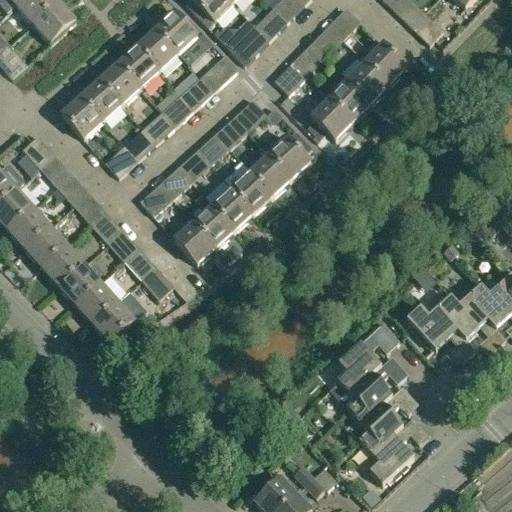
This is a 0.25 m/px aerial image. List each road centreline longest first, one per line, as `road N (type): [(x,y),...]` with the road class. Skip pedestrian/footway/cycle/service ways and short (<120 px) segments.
road 1 (residential): [(116,205),(338,0)]
road 2 (unclassified): [(148,456),(0,303)]
road 3 (unknown): [(452,467),(423,410),(426,389),(436,378),(511,352)]
road 4 (unclassified): [(403,511),(511,412)]
road 5 (residential): [(116,205),(43,122),(19,114)]
